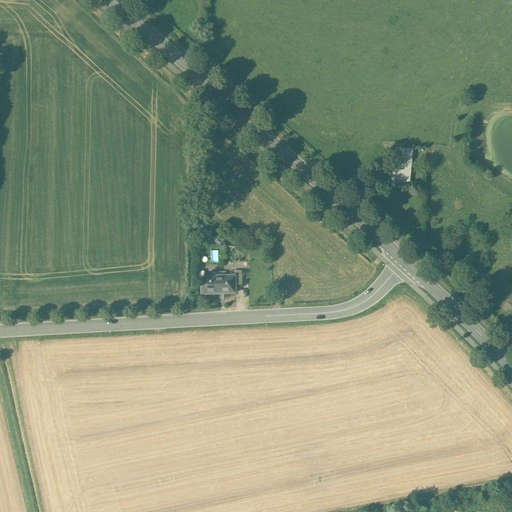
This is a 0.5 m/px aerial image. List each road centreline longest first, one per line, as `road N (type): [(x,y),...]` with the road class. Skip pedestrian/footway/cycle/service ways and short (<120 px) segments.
road 1 (tertiary): [(404,263),(367,299),(327,313),(0,332)]
road 2 (secondary): [(113,0),(404,263)]
road 3 (secondary): [(404,263),(511,366)]
